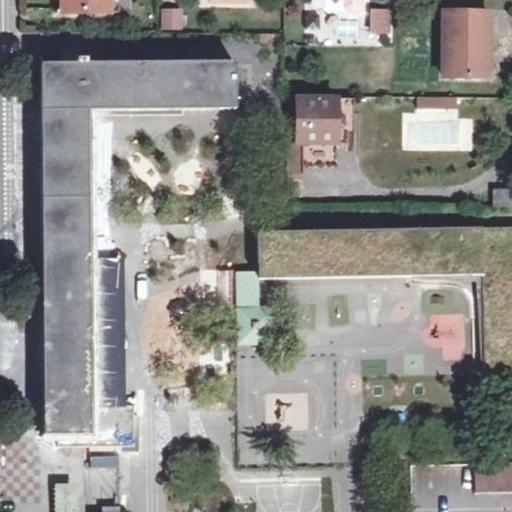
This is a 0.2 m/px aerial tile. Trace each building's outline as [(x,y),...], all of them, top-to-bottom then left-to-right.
[(62,0),(63,13),(110,13),(109,0),(62,0)] [(120,13),(120,0),(109,0),(110,13),(120,13)] [(341,0),(342,7),(347,12),(355,13),(360,8),(360,0),(341,0)] [(389,32),(389,8),(367,8),(367,32),(389,32)] [(444,75),(481,77),(481,41),(488,41),(488,10),(445,11),(444,75)] [(161,14),(161,29),(180,29),(180,14),(161,14)] [(42,227),(44,436),(58,436),(58,446),(133,445),(132,407),(90,406),(89,111),(236,111),(236,63),(87,64),(87,58),(73,58),(73,63),(42,64),(42,227)] [(299,128),(299,99),(288,98),(288,127),(299,128)] [(347,99),(299,99),(299,128),(299,142),(288,142),(287,173),(304,173),(305,165),(304,142),(338,143),(338,141),(347,141),(347,99)] [(304,142),(305,165),(338,165),(338,143),(304,142)] [(493,206),(511,206),(511,187),(494,187),(493,206)] [(236,271),(236,284),(259,283),(259,278),(482,275),(482,371),(511,371),(511,227),(257,231),(258,271),(236,271)] [(259,283),(236,284),(237,344),(259,344),(259,283)] [(511,462),(472,463),(472,492),(482,492),(511,491),(511,462)] [(58,511),(79,511),(79,486),(58,486),(58,511)]
